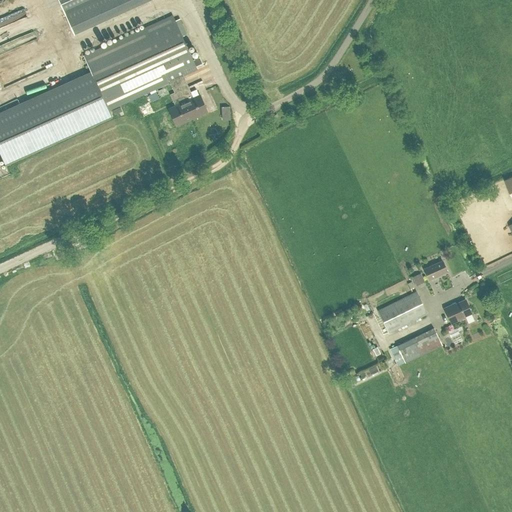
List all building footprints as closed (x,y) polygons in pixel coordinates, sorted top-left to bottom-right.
[(58,0),(63,10),(85,0),(58,0)] [(85,0),(63,10),(73,34),(148,0),(85,0)] [(90,71),(0,111),(0,153),(5,166),(113,117),(109,110),(169,82),(174,93),(169,95),(174,106),(168,109),(176,126),(207,112),(199,95),(198,95),(196,90),(189,93),(182,76),(196,69),(181,36),(187,34),(180,18),(174,21),(172,16),(83,56),(90,71)] [(31,29),(0,42),(0,47),(1,51),(0,51),(0,65),(16,58),(11,46),(34,37),(31,29)] [(37,57),(35,54),(26,58),(31,69),(55,59),(51,50),(37,57)] [(104,137),(109,135),(104,124),(99,127),(104,137)] [(427,255),(432,264),(440,259),(436,250),(427,255)] [(428,280),(446,272),(441,261),(423,269),(428,280)] [(412,277),(416,286),(425,282),(420,273),(412,277)] [(384,292),(386,298),(407,289),(403,279),(381,288),(383,292),(384,292)] [(388,333),(426,315),(415,292),(377,311),(388,333)] [(464,317),(471,313),(465,300),(452,306),(451,305),(444,308),(451,324),(464,318),(464,317)] [(397,366),(441,346),(433,328),(389,349),(397,366)] [(362,336),(367,346),(373,342),(369,333),(362,336)] [(355,370),(356,372),(362,369),(365,376),(380,369),(376,360),(355,370)]
